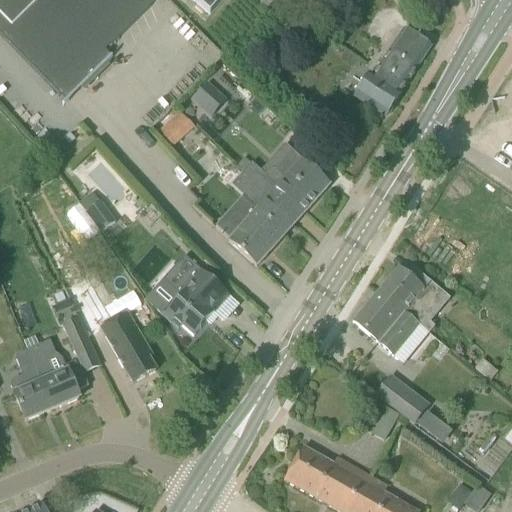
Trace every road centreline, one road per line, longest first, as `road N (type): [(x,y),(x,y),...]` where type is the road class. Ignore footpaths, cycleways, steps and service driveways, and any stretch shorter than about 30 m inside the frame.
road 1 (tertiary): [(245,418),(461,72)]
road 2 (unclassified): [(0,489),(95,452),(129,453),(190,488)]
